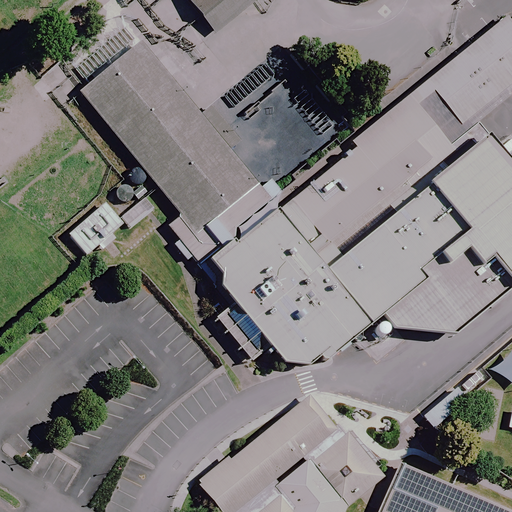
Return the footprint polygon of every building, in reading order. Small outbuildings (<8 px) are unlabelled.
[(282,0),(195,0),(229,42),(282,0)] [(511,27),(211,267),(302,381),(381,318),(393,332),(452,337),(511,289),(511,163),(484,129),(511,107),(511,27)] [(271,189),(157,46),(89,100),(203,243),(271,189)] [(265,66),(223,100),(233,112),(275,77),(265,66)] [(103,206),(66,237),(85,259),(122,228),(103,206)] [(463,381),(424,417),(436,429),(475,394),(463,381)] [(246,511),(339,434),(313,404),(208,493),(224,511),(246,511)] [(511,511),(511,509),(404,467),(385,511),(354,511),(309,465),(252,511),(511,511)]
